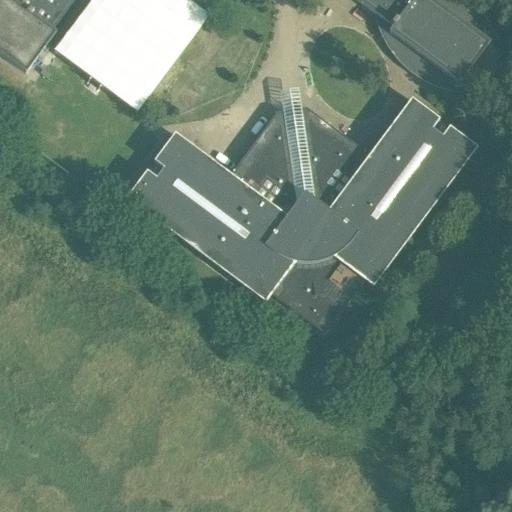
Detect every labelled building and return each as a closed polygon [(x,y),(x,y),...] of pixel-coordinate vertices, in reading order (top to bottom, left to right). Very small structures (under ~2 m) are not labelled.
[(0,0),(0,56),(26,76),(31,68),(36,61),(47,46),(56,35),(52,32),(74,2),(75,0),(0,0)] [(182,0),(89,0),(51,52),(135,115),(207,18),(182,0)] [(448,92),(452,92),(461,80),(475,91),(476,89),(499,58),(495,56),(485,48),(493,36),(496,43),(497,42),(495,37),(492,32),(489,27),(485,22),(482,18),(478,14),(474,10),(469,6),(465,2),(461,0),(364,0),(360,6),(364,9),(376,17),(377,23),(379,28),(381,34),(383,39),(385,44),(388,49),(392,54),(395,58),(399,63),(403,67),(407,71),(411,74),(416,78),(421,81),(426,84),(431,86),(436,88),(442,90),(445,91),(448,92)] [(280,91),(283,114),(284,121),(300,119),(299,112),(296,89),(280,91)] [(144,216),(157,226),(159,223),(163,218),(324,337),(366,280),(443,177),(447,179),(451,183),(468,161),(472,154),(473,155),(475,152),(476,151),(475,151),(450,132),(448,130),(447,132),(441,140),(440,139),(431,133),(436,126),(438,123),(416,107),(410,102),(408,106),(408,107),(405,110),(375,151),(379,154),(373,162),(305,111),(299,112),(300,119),(284,121),(283,114),(279,115),(277,115),(226,183),(218,177),(221,174),(177,140),(175,138),(174,137),(153,165),(159,169),(162,172),(155,182),(150,178),(146,174),(142,179),(125,203),(128,205),(129,205),(144,216)]
